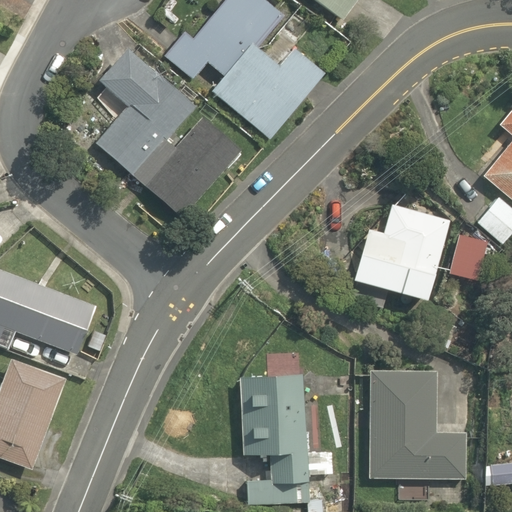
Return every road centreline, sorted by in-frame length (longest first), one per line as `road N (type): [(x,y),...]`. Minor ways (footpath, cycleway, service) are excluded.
road 1 (residential): [(175,295),(426,46),(511,19)]
road 2 (residential): [(175,295),(62,197),(25,153),(21,109),(41,56),(87,0)]
road 3 (residential): [(80,511),(175,295)]
